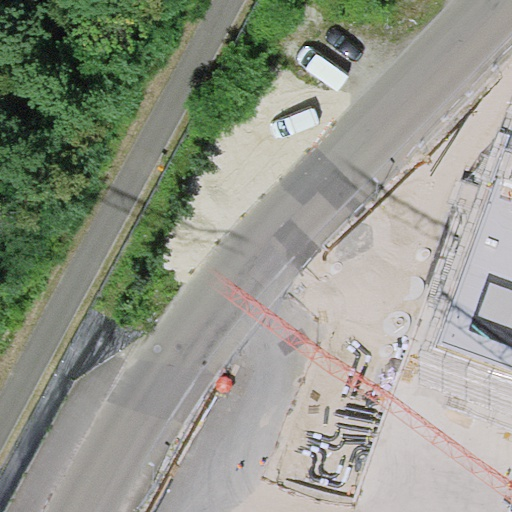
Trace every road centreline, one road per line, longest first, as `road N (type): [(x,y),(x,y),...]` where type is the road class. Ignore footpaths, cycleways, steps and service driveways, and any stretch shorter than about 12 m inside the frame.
road 1 (unclassified): [(81,511),(165,352),(494,0)]
road 2 (unknown): [(388,113),(511,192)]
